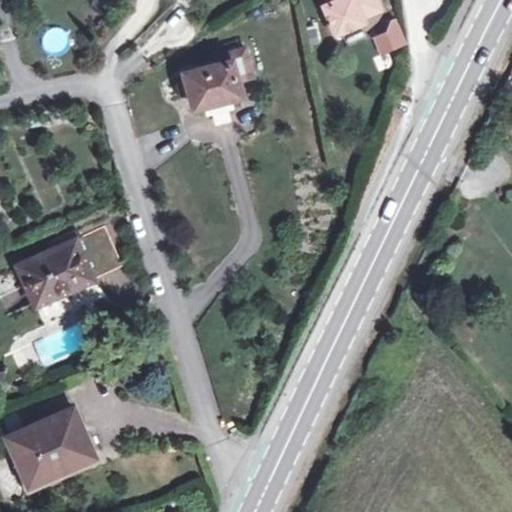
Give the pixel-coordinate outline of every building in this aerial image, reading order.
[(383,13),(377,0),(332,0),(336,7),(327,11),(339,39),(367,26),(365,22),(383,13)] [(210,111),(228,106),(227,98),(239,94),(236,81),(252,76),(245,49),(230,53),(233,62),(185,73),(192,106),(208,103),(210,111)] [(26,127),(67,118),(65,109),(41,111),(42,114),(23,118),(26,127)] [(76,240),(18,266),(35,305),(93,279),(123,265),(106,227),(76,240)] [(65,462),(91,450),(73,408),(8,436),(29,486),(68,468),(65,462)]
